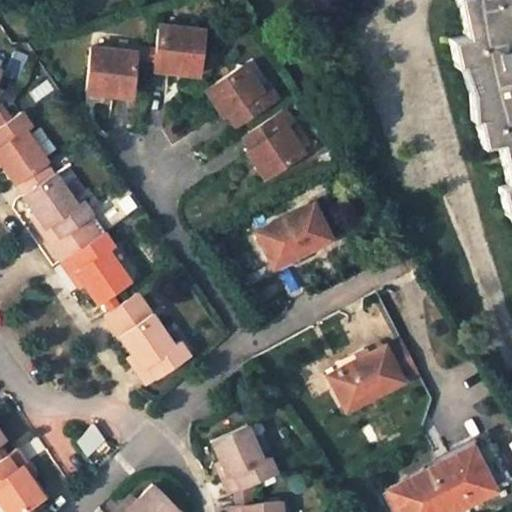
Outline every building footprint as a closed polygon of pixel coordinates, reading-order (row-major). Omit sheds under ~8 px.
[(511,209),(511,0),(456,0),(462,32),(447,36),(453,64),(459,63),(467,85),(469,117),(474,117),(479,144),(497,141),(505,182),(496,184),(502,212),(507,212),(511,209)] [(151,63),(178,67),(177,71),(193,73),(200,28),(157,24),(151,63)] [(100,88),(127,91),(132,52),(88,48),(83,92),(99,94),(100,88)] [(239,121),(274,97),(265,84),(258,89),(242,65),(204,91),(220,115),(231,108),(239,121)] [(291,122),(283,109),(247,132),(255,145),(245,152),(262,176),(300,150),(284,127),(291,122)] [(47,161),(25,129),(31,125),(22,111),(0,126),(0,162),(14,184),(47,161)] [(76,205),(55,174),(22,196),(43,226),(38,229),(54,252),(58,249),(90,227),(86,220),(92,215),(82,201),(76,205)] [(312,203),(280,219),(282,225),(315,208),(312,203)] [(280,219),(255,232),(271,267),(287,259),(304,250),(329,237),(315,208),(282,225),(280,219)] [(60,262),(104,231),(101,227),(94,232),(90,227),(58,249),(54,252),(60,262)] [(127,282),(107,251),(114,246),(104,231),(60,262),(70,276),(75,273),(95,304),(127,282)] [(287,259),(290,265),(307,257),(304,250),(287,259)] [(171,345),(136,292),(103,315),(139,368),(136,370),(145,384),(188,356),(178,340),(171,345)] [(351,361),(325,374),(344,409),(363,399),(361,394),(373,387),(376,392),(416,370),(400,338),(384,347),(383,344),(366,353),(351,361)] [(366,353),(364,348),(348,356),(351,361),(366,353)] [(376,392),(373,387),(361,394),(363,399),(376,392)] [(263,460),(248,425),(212,441),(227,477),(222,480),(228,492),(275,470),(269,456),(263,460)] [(472,443),(385,488),(397,511),(446,511),(510,479),(485,431),(470,439),(472,443)] [(0,504),(5,511),(20,511),(35,502),(42,498),(22,467),(26,463),(16,448),(0,458),(0,504)] [(178,511),(179,511),(151,483),(124,511),(119,506),(112,511),(178,511)] [(280,511),(280,502),(228,507),(228,511),(280,511)] [(484,502),(466,511),(483,511),(488,509),(484,502)]
